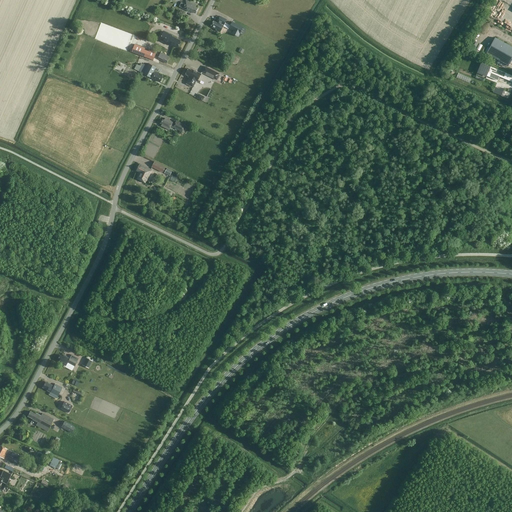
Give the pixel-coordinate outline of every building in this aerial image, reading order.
[(183,7),(183,8),(190,12),(190,11),(195,13),(198,8),(194,7),(195,5),(185,0),(184,4),(185,4),(184,8),(183,7)] [(217,23),(213,21),(211,26),(216,29),(216,30),(220,32),(226,20),(220,16),(217,23)] [(232,34),(238,37),(243,27),(232,22),(229,29),(233,31),(232,34)] [(173,45),(178,48),(180,43),(180,42),(181,41),(172,36),(164,32),(159,41),(167,45),(168,44),(172,46),(173,45)] [(486,53),(508,66),(511,58),(511,47),(495,38),(489,48),(486,53)] [(473,39),(470,44),(476,47),(479,43),(473,39)] [(146,58),(149,52),(144,50),(145,48),(135,44),(132,52),(146,58)] [(166,63),(169,57),(161,52),(157,59),(166,63)] [(142,66),(139,71),(143,74),(150,77),(160,82),(163,77),(158,75),(159,74),(154,71),(156,67),(148,63),(147,66),(143,64),(142,66)] [(511,75),(481,63),(476,75),(486,78),(487,76),(498,80),(499,77),(511,81),(511,75)] [(192,70),(189,69),(186,74),(189,76),(188,77),(190,77),(187,84),(193,87),(196,81),(197,81),(201,74),(193,69),(192,70)] [(214,71),(211,77),(217,80),(220,74),(217,73),(214,71)] [(176,121),(174,124),(172,123),(173,122),(165,118),(164,120),(163,120),(161,124),(162,124),(161,126),(169,130),(170,127),(173,128),(173,127),(182,132),(185,126),(176,121)] [(152,167),(163,172),(165,167),(154,162),(152,167)] [(152,170),(140,164),(136,170),(141,173),(137,179),(145,182),(152,170)] [(63,355),(63,356),(60,355),(57,360),(59,361),(60,361),(62,363),(66,365),(67,362),(69,363),(68,364),(74,367),(78,359),(78,358),(71,355),(69,359),(67,357),(63,355)] [(92,361),(86,358),(82,365),(89,368),(92,361)] [(50,392),(49,395),(56,399),(62,387),(55,384),(53,386),(45,382),(43,387),(47,390),(50,392)] [(60,408),(69,412),(72,406),(64,401),(60,408)] [(27,416),(33,419),(32,420),(37,422),(36,425),(47,431),(54,419),(42,413),(41,416),(36,413),(35,414),(30,411),(27,416)] [(75,427),(64,421),(61,427),(71,433),(75,427)] [(20,456),(8,450),(0,445),(0,456),(4,459),(6,454),(8,456),(6,459),(16,464),(20,456)] [(56,468),(59,460),(53,457),(49,465),(56,468)] [(0,483),(1,481),(6,484),(11,475),(3,470),(1,475),(0,474),(0,483)]
